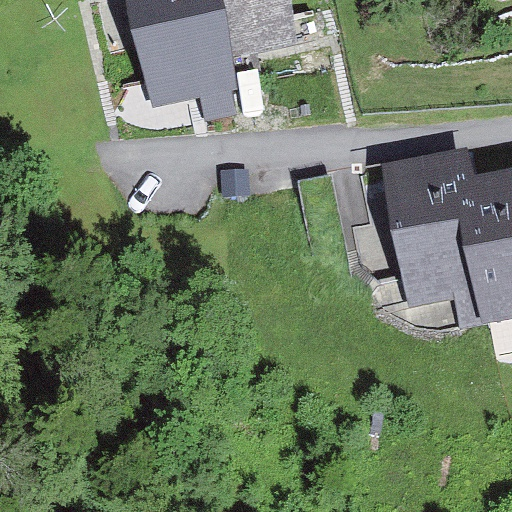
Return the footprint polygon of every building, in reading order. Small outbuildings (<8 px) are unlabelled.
[(229,90),(222,61),(206,0),(133,0),(161,107),(229,90)] [(206,0),(222,61),(293,43),(282,0),(206,0)] [(416,310),(487,296),(467,194),(460,169),(392,182),(416,310)] [(312,258),(347,251),(333,182),(299,189),(312,258)] [(511,185),(467,194),(487,296),(492,324),(511,320),(511,185)]
